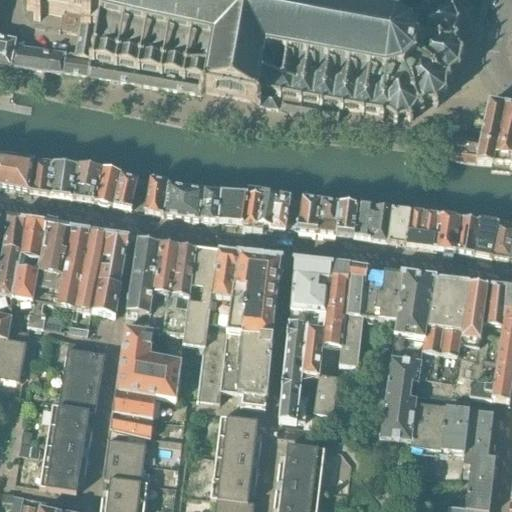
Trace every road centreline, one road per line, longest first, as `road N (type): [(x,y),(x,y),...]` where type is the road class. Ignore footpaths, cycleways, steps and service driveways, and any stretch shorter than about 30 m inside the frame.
road 1 (residential): [(93,511),(133,229)]
road 2 (residential): [(259,511),(288,251)]
